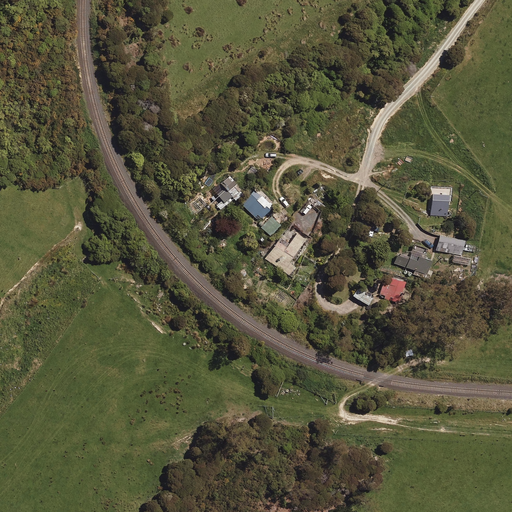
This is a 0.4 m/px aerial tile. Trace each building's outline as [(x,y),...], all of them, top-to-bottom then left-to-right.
[(274,164),(269,161),(264,172),(269,174),(274,164)] [(231,182),(223,175),(216,183),(224,190),(231,182)] [(220,188),(214,193),(226,205),(231,200),(220,188)] [(268,208),(251,192),(240,203),(258,220),(268,208)] [(310,193),(304,199),(319,214),(325,208),(310,193)] [(445,194),(429,195),(430,215),(445,215),(445,194)] [(278,224),(269,216),(259,227),(268,235),(278,224)] [(291,228),(289,232),(283,228),(262,257),(286,274),(309,241),(291,228)] [(462,238),(436,235),(434,251),(461,253),(462,238)] [(420,258),(423,249),(411,245),(407,257),(395,253),(391,263),(423,273),(427,260),(420,258)] [(401,281),(386,277),(385,281),(381,280),(376,297),(395,302),(401,281)]
